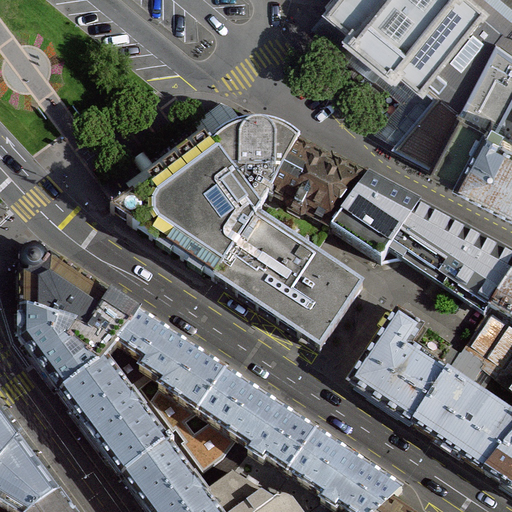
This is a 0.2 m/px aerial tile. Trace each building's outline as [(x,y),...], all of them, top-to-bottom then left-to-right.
[(333,0),(325,10),(350,31),(345,36),(369,56),(380,65),(385,59),(417,85),(420,81),(429,89),(437,94),(392,147),(431,168),(492,50),(511,60),(511,33),(493,16),(472,0),(333,0)] [(511,0),(470,0),(511,35),(511,0)] [(511,145),(498,138),(511,111),(511,60),(492,50),(431,168),(511,209),(511,145)] [(185,132),(193,146),(247,220),(258,203),(330,233),(367,186),(267,131),(239,124),(229,112),(220,109),(185,132)] [(96,219),(200,292),(243,225),(247,220),(193,146),(96,219)] [(511,266),(434,221),(367,186),(330,233),(381,263),(388,253),(408,263),(491,312),(511,276),(511,266)] [(200,292),(310,362),(353,295),(243,225),(200,292)] [(3,272),(5,276),(4,319),(53,337),(65,341),(96,296),(30,253),(25,259),(20,256),(15,255),(10,256),(6,259),(3,263),(2,267),(3,272)] [(511,276),(491,312),(511,325),(511,276)] [(65,341),(53,337),(48,347),(91,370),(103,353),(130,319),(96,296),(65,341)] [(511,388),(511,325),(491,312),(453,362),(478,379),(505,399),(511,388)] [(408,428),(437,384),(431,380),(449,353),(392,315),(345,386),(408,428)] [(53,337),(4,319),(3,336),(53,399),(91,370),(48,347),(53,337)] [(217,375),(130,319),(103,353),(128,371),(124,377),(144,391),(141,397),(185,423),(217,375)] [(437,384),(408,428),(483,477),(511,443),(511,405),(505,399),(478,379),(453,362),(437,384)] [(91,370),(53,399),(102,462),(145,434),(91,370)] [(268,409),(217,375),(185,423),(239,459),(277,484),(308,435),(268,409)] [(0,479),(17,453),(0,428),(0,479)] [(145,434),(102,462),(141,511),(243,511),(259,502),(242,495),(213,511),(209,511),(193,492),(145,434)] [(402,497),(308,435),(277,484),(320,511),(388,511),(395,505),(402,497)] [(511,443),(483,477),(511,494),(511,443)] [(41,482),(17,453),(0,479),(0,501),(10,507),(41,482)] [(65,511),(41,482),(10,507),(3,511),(65,511)] [(243,511),(289,511),(278,496),(267,496),(259,502),(243,511)] [(3,511),(10,507),(0,501),(0,511),(3,511)]
